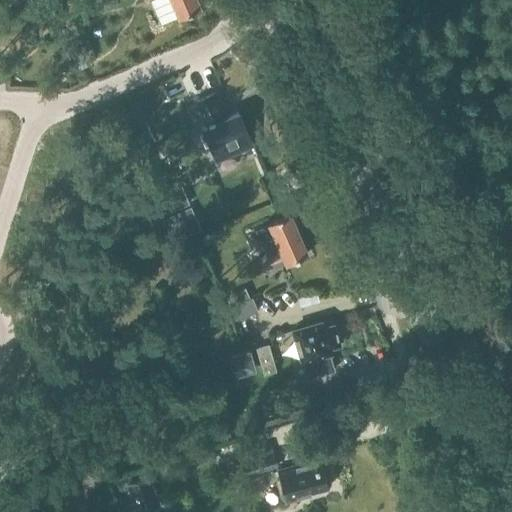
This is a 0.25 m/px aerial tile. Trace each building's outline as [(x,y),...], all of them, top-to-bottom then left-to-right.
[(173,0),(181,16),(201,7),(198,0),(173,0)] [(91,59),(83,42),(68,48),(75,66),(91,59)] [(219,161),(254,145),(240,112),(228,117),(217,93),(197,102),(208,127),(204,128),(219,161)] [(179,180),(157,190),(167,213),(189,203),(179,180)] [(201,229),(191,206),(168,216),(178,238),(201,229)] [(269,223),(276,237),(258,246),(264,258),(263,258),(269,271),(288,262),(288,263),(308,254),(308,252),(304,254),(298,241),(301,240),(289,214),(269,223)] [(308,305),(306,295),(298,297),(301,307),(308,305)] [(236,319),(258,310),(252,296),(230,306),(236,319)] [(325,321),(296,330),(306,361),(307,360),(312,377),(338,369),(333,352),(334,352),(332,346),(342,343),(336,324),(326,327),(325,321)] [(279,371),(272,345),(261,349),(268,374),(279,371)] [(240,375),(258,370),(253,352),(235,357),(240,375)] [(247,476),(281,466),(277,454),(261,458),(258,450),(243,454),(245,463),(244,463),(247,476)] [(310,492),(329,486),(327,481),(328,477),(327,471),(324,468),(321,459),(274,473),(276,478),(280,477),(286,499),(297,495),(298,498),(311,494),(310,492)] [(149,479),(128,487),(137,511),(142,511),(148,510),(146,506),(157,502),(149,479)]
